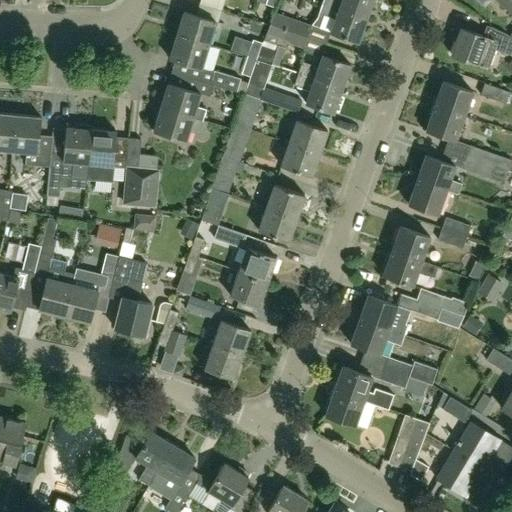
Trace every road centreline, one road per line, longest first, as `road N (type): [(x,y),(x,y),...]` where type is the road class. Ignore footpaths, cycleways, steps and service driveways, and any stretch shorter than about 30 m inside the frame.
road 1 (residential): [(276,428),(425,0)]
road 2 (residential): [(276,428),(158,387),(0,349)]
road 3 (residential): [(416,511),(276,428)]
road 4 (residential): [(0,26),(111,26),(134,17),(142,0)]
